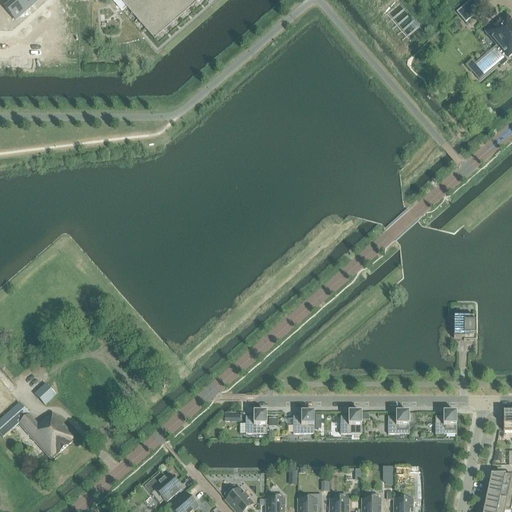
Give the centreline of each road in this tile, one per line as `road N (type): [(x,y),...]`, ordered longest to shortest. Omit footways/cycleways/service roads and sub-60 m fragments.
road 1 (unclassified): [(75,511),(511,129)]
road 2 (residential): [(483,402),(244,399)]
